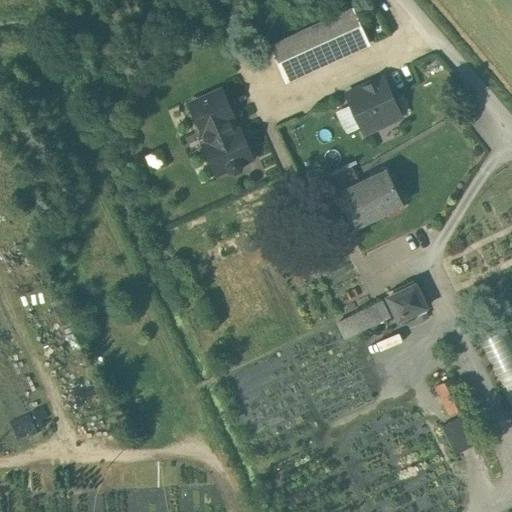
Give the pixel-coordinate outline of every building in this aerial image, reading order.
[(352,9),(272,46),(287,81),(368,44),(352,9)] [(382,78),(347,94),(365,133),(400,117),(382,78)] [(235,133),(229,120),(232,119),(234,118),(233,117),(222,93),(222,92),(221,91),(220,92),(201,100),(192,104),(190,105),(191,107),(202,131),(203,132),(204,132),(205,131),(211,144),(206,146),(204,147),(205,148),(216,172),(217,174),(218,173),(228,169),(229,171),(235,173),(240,171),(243,165),(242,162),(250,158),(251,158),(252,158),(251,156),(240,132),(240,130),(238,131),(235,133)] [(352,165),(336,172),(344,191),(361,183),(352,165)] [(390,171),(367,180),(368,180),(361,183),(344,191),(341,192),(355,225),(369,219),(404,204),(390,171)] [(415,286),(388,298),(399,320),(425,307),(415,286)] [(356,314),(337,323),(345,339),(356,333),(362,330),(372,325),(378,322),(390,317),(382,301),(356,314)] [(511,334),(505,320),(479,331),(511,403),(511,334)] [(451,379),(435,386),(449,415),(465,407),(451,379)]
